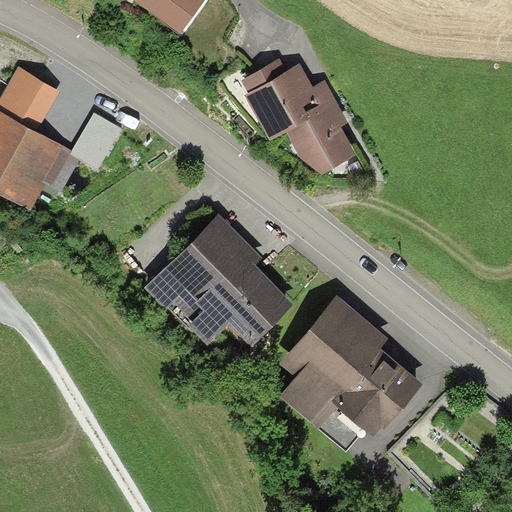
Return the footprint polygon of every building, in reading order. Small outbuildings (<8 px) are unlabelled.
[(137,0),(136,3),(180,35),(205,0),(137,0)] [(249,94),(290,71),(283,58),(242,80),(249,94)] [(315,87),(301,64),(290,71),(249,94),(245,97),(271,145),(288,135),(302,160),(324,178),(360,157),(344,130),(352,125),(325,81),(315,87)] [(0,194),(32,212),(46,182),(63,148),(37,134),(60,92),(21,70),(0,103),(0,194)] [(63,148),(46,182),(62,193),(80,161),(96,171),(120,130),(95,116),(74,154),(63,148)] [(257,265),(263,260),(220,215),(144,288),(169,313),(173,309),(210,347),(229,328),(250,350),(296,306),(257,265)] [(359,436),(370,445),(421,385),(390,359),(380,350),(387,341),(339,300),(281,368),(295,380),(281,397),(346,452),(359,436)]
